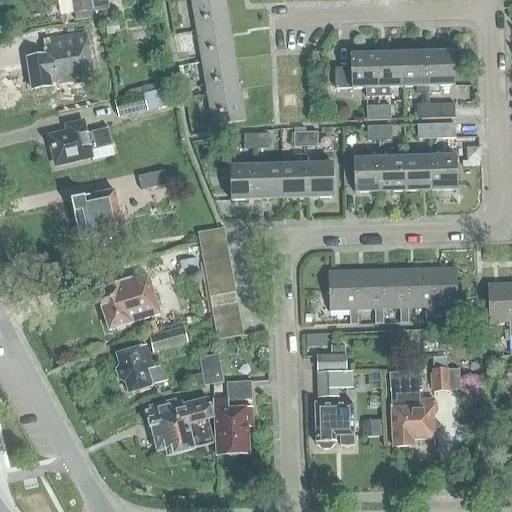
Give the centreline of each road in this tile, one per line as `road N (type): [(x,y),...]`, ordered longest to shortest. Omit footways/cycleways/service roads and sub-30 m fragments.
road 1 (residential): [(290,511),(284,249),(298,238),(476,232),(492,224),(491,11)]
road 2 (residential): [(270,19),(491,11)]
road 3 (residential): [(100,511),(0,322)]
